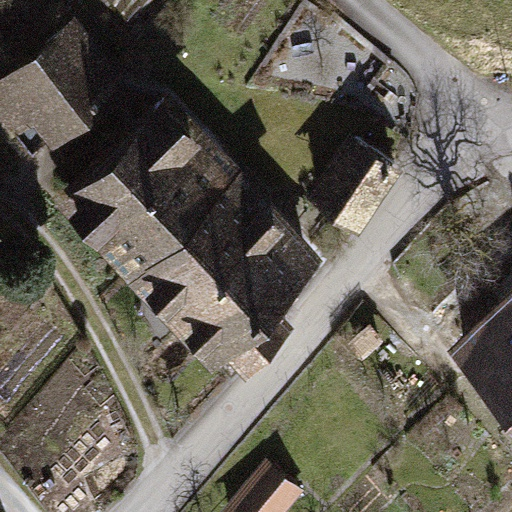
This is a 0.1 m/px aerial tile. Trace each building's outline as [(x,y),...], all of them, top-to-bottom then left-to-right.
[(21,34),(0,51),(0,101),(28,136),(52,117),(58,126),(112,83),(67,26),(35,51),(21,34)] [(139,259),(229,172),(203,145),(206,142),(164,97),(130,130),(123,122),(98,144),(105,153),(70,185),(139,259)] [(357,134),(318,187),(358,213),(394,160),(357,134)] [(229,172),(139,259),(132,265),(166,300),(172,295),(217,341),(211,346),(228,363),(276,317),(262,303),(310,256),(229,172)] [(511,300),(464,341),(511,391),(511,390),(511,300)] [(269,463),(230,508),(234,511),(273,511),(296,486),(269,463)]
